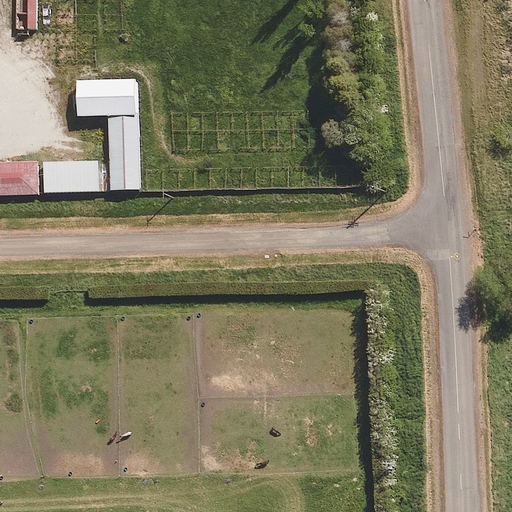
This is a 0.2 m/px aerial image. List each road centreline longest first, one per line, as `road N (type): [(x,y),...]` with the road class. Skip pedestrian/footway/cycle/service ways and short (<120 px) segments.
road 1 (residential): [(450,226),(0,241)]
road 2 (unclassified): [(450,226),(463,511)]
road 3 (unclassified): [(424,0),(450,226)]
